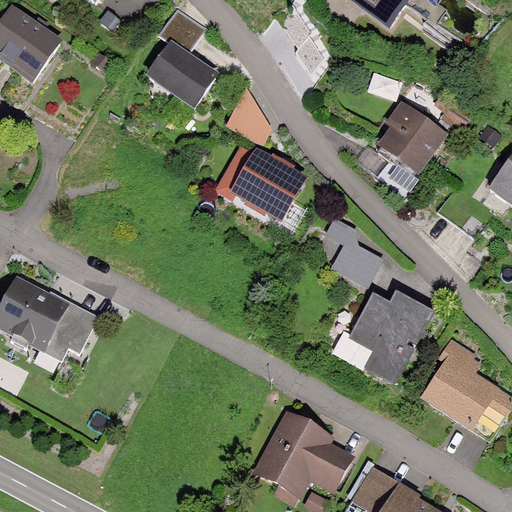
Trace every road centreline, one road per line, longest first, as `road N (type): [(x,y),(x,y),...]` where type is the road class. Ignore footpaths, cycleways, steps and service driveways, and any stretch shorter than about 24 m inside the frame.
road 1 (residential): [(0,221),(338,402),(511,508)]
road 2 (unclassified): [(511,351),(462,293),(311,153),(235,21),(208,0)]
